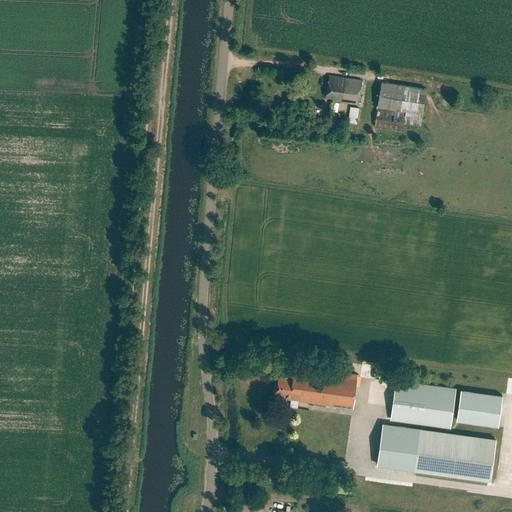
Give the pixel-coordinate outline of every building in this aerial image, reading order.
[(327,97),(335,98),(335,100),(358,104),(361,80),(330,76),(327,97)] [(427,89),(381,82),(377,106),(405,111),(405,113),(378,109),(375,127),(377,128),(375,137),(402,141),(405,123),(420,126),(422,114),(423,114),(427,89)] [(350,105),(348,121),(357,123),(359,107),(350,105)] [(344,128),(328,125),(327,133),(343,136),(344,128)] [(299,399),(299,401),(353,409),(358,373),(295,365),(293,376),(280,375),(278,384),(276,384),(275,390),(277,390),(276,398),(286,400),(286,397),(299,399)] [(397,380),(391,420),(450,428),(456,388),(397,380)] [(502,395),(460,389),(456,421),(498,426),(502,395)] [(420,429),(414,471),(490,481),(495,440),(420,429)]
